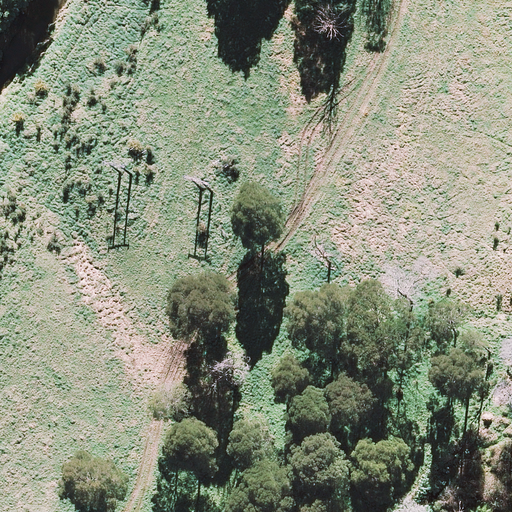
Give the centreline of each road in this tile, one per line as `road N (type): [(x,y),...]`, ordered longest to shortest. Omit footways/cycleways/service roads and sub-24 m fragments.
road 1 (track): [(423,146),(363,306),(269,511)]
road 2 (track): [(423,146),(428,0)]
